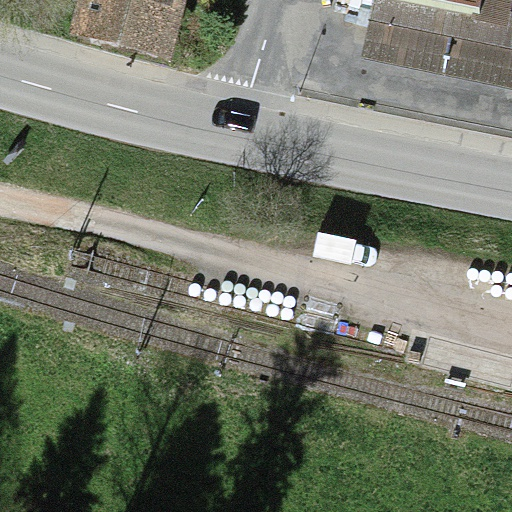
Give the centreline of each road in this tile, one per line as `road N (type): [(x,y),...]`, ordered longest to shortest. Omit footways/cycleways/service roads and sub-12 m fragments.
road 1 (secondary): [(239,136),(511,191)]
road 2 (secondary): [(0,74),(239,136)]
road 3 (unclassified): [(239,136),(275,0)]
